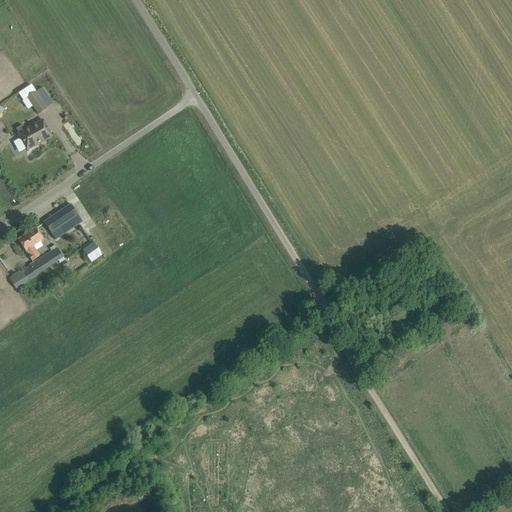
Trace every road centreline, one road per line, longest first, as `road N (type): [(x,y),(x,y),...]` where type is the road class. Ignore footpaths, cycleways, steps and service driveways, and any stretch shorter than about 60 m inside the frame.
road 1 (unclassified): [(323,305),(196,97)]
road 2 (track): [(445,511),(323,305)]
road 3 (unclassified): [(0,229),(196,97)]
